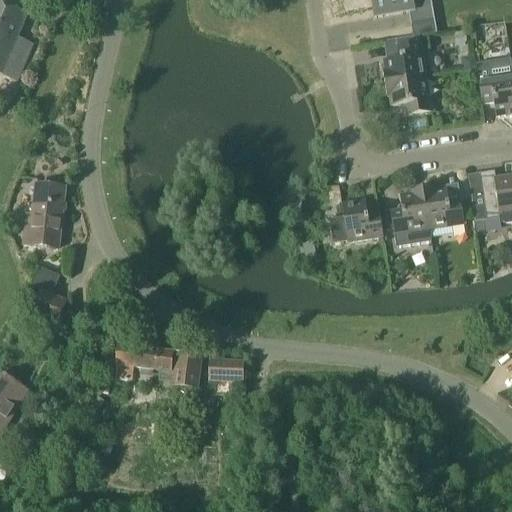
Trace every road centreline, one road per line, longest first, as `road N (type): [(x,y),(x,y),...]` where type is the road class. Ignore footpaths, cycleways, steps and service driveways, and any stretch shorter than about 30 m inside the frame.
road 1 (residential): [(511,436),(468,399),(427,379),(373,363),(217,341),(166,322),(132,292),(106,251),(92,191),(95,131),(122,0)]
road 2 (residential): [(314,0),(323,49),(363,157),(374,166),(511,147)]
